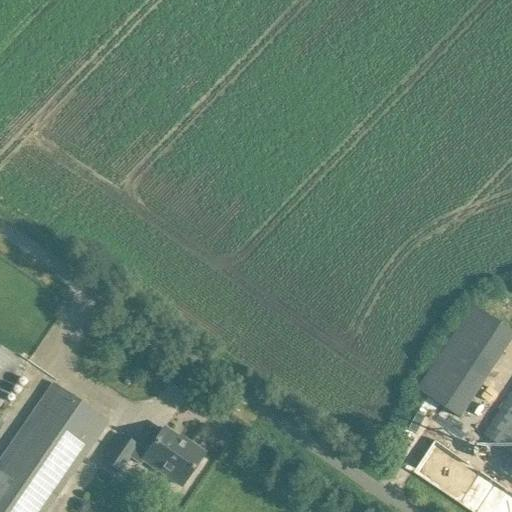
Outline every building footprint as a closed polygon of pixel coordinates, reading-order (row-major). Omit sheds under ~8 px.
[(511,330),(475,306),(419,391),(460,418),(511,339),(511,330)] [(0,347),(0,403),(26,365),(0,347)] [(0,511),(46,511),(108,421),(107,421),(104,424),(51,388),(54,384),(53,384),(0,460),(0,511)] [(511,409),(492,440),(511,453),(511,409)] [(181,486),(192,470),(203,454),(187,442),(185,445),(163,429),(146,453),(122,436),(104,463),(119,473),(129,457),(140,465),(143,460),(181,486)] [(511,511),(511,493),(436,441),(414,473),(471,511),(511,511)]
